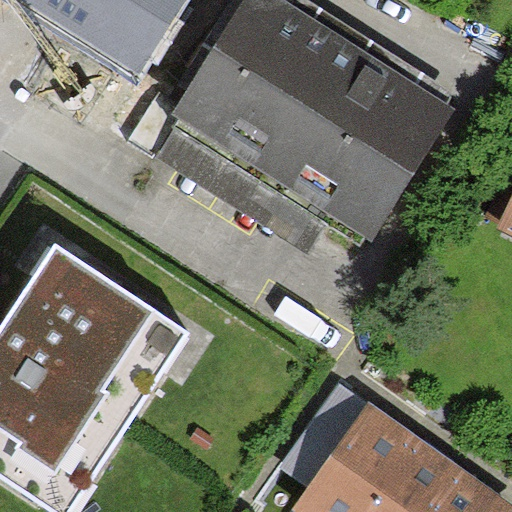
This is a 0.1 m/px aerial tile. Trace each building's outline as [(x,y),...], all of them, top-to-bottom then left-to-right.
[(27,0),(140,72),(187,0),(27,0)] [(461,97),(308,0),(249,0),(176,114),(184,119),(178,128),(360,244),(368,232),(372,235),(461,97)] [(511,177),(503,173),(483,214),(511,228),(511,177)] [(0,480),(49,511),(81,511),(190,342),(59,258),(5,342),(0,349),(0,480)] [(310,487),(368,403),(339,383),(281,467),(310,487)] [(404,428),(368,403),(310,487),(295,511),(296,511),(511,511),(511,504),(469,474),(427,444),(404,428)]
